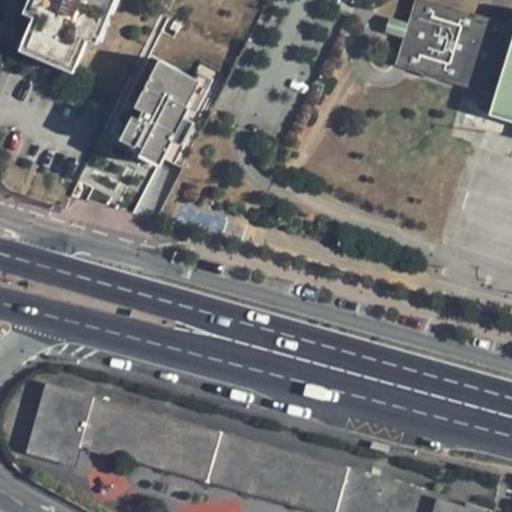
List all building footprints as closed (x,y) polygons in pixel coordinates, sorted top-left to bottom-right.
[(35,0),(25,0),(20,14),(28,18),(35,0)] [(35,0),(28,18),(31,19),(21,44),(73,67),(83,41),(87,43),(105,0),(35,0)] [(95,46),(114,0),(105,0),(87,43),(95,46)] [(511,22),(439,0),(423,0),(417,19),(411,35),(404,57),(427,64),(428,68),(438,71),(442,69),(493,86),(486,106),(495,109),(511,114),(511,22)] [(393,30),(411,35),(417,19),(399,13),(393,30)] [(70,73),(73,67),(21,44),(18,51),(70,73)] [(163,159),(191,104),(187,102),(201,75),(163,56),(139,103),(149,108),(145,117),(136,113),(124,137),(137,144),(140,138),(147,142),(144,149),(163,159)] [(494,113),(511,118),(511,114),(495,109),(494,113)] [(486,511),(52,388),(29,453),(80,470),(87,450),(316,511),(486,511)]
